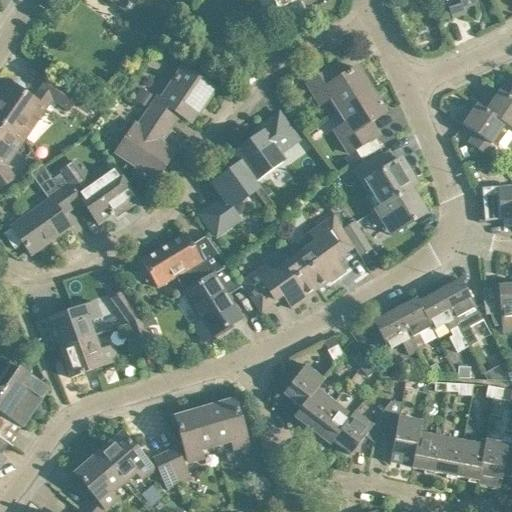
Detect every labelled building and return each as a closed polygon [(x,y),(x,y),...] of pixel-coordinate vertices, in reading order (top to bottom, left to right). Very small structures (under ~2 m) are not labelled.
[(272,0),(277,10),(296,1),(294,0),(272,0)] [(444,0),(451,19),(464,15),(462,9),(475,5),(473,0),(444,0)] [(157,98),(148,110),(172,127),(180,115),(190,122),(201,105),(203,106),(214,90),(183,68),(161,100),(157,98)] [(331,98),(338,111),(371,91),(356,68),(338,79),(332,68),(306,84),(320,105),(331,98)] [(78,97),(49,77),(33,100),(22,93),(24,90),(23,85),(19,82),(14,83),(12,86),(10,84),(0,97),(0,121),(25,138),(46,109),(51,101),(67,112),(78,97)] [(511,86),(506,82),(499,92),(511,100),(511,86)] [(140,86),(132,99),(148,110),(157,98),(140,86)] [(346,123),(334,131),(349,154),(355,150),(361,160),(380,147),(374,138),(366,125),(373,121),(385,114),(381,107),(381,106),(379,102),(378,103),(371,91),(338,111),(346,123)] [(477,105),(476,105),(511,129),(511,100),(499,92),(492,101),(484,95),(477,105)] [(511,130),(511,129),(476,105),(470,115),(461,109),(454,120),(474,134),(468,143),(489,158),(508,156),(491,144),(504,125),(511,130)] [(161,142),(172,127),(148,110),(137,126),(135,125),(115,154),(136,168),(134,172),(152,184),(174,151),(161,142)] [(231,155),(235,160),(235,159),(235,160),(235,159),(253,184),(254,183),(284,161),(279,155),(298,141),(278,113),(258,128),(262,133),(231,155)] [(0,188),(14,178),(6,168),(5,167),(17,151),(25,138),(0,121),(0,188)] [(383,154),(358,170),(372,193),(366,197),(375,210),(381,206),(381,207),(410,188),(410,189),(416,185),(400,159),(390,165),(383,154)] [(235,159),(235,160),(230,163),(233,168),(211,184),(222,199),(199,215),(215,236),(238,219),(231,210),(258,190),(254,183),(253,184),(235,159),(235,160),(235,159)] [(62,173),(52,180),(71,208),(81,201),(97,224),(109,216),(110,217),(113,215),(111,212),(121,205),(124,210),(137,200),(113,166),(76,192),(62,173)] [(49,201),(3,234),(14,250),(23,243),(31,254),(69,227),(60,215),(71,208),(52,180),(40,188),(49,201)] [(511,186),(481,189),(484,221),(502,220),(511,218),(511,186)] [(410,189),(410,188),(381,207),(381,206),(375,210),(391,236),(426,214),(410,189)] [(334,258),(340,254),(351,247),(353,250),(354,249),(343,231),(334,217),(310,234),(315,243),(294,258),(316,289),(329,279),(330,281),(344,272),(334,258)] [(355,223),(343,231),(354,249),(359,257),(371,249),(355,223)] [(184,293),(227,267),(205,237),(192,245),(185,233),(140,260),(158,288),(175,278),(184,293)] [(303,298),(316,289),(294,258),(273,273),(267,265),(240,285),(243,290),(260,314),(261,313),(260,312),(275,301),(282,296),(291,309),(304,300),(303,298)] [(203,342),(223,329),(240,319),(226,296),(240,288),(241,291),(243,290),(240,285),(227,267),(184,293),(201,322),(193,326),(203,342)] [(482,320),(475,308),(460,279),(439,291),(469,347),(477,342),(469,327),(482,320)] [(511,320),(511,319),(511,284),(497,286),(500,314),(501,325),(502,332),(511,331),(511,320)] [(456,354),(469,347),(439,291),(418,302),(417,303),(431,327),(430,328),(431,329),(432,329),(434,333),(447,326),(452,336),(448,339),(456,354)] [(111,300),(128,324),(141,319),(122,292),(111,300)] [(431,329),(430,328),(431,327),(417,303),(418,302),(416,299),(394,310),(416,351),(425,347),(419,336),(431,329)] [(100,317),(95,303),(49,319),(60,349),(94,336),(88,321),(100,317)] [(408,356),(416,351),(394,310),(373,322),(388,351),(402,343),(408,356)] [(500,314),(490,315),(491,318),(494,326),(501,325),(500,314)] [(151,315),(141,319),(144,328),(154,325),(151,315)] [(144,328),(141,319),(128,324),(138,353),(151,348),(144,328)] [(99,351),(94,336),(60,349),(70,379),(83,374),(83,373),(116,361),(111,347),(99,351)] [(333,337),(323,343),(332,360),(335,365),(343,355),(342,354),(341,352),(333,337)] [(350,360),(358,369),(366,363),(359,353),(350,360)] [(0,439),(5,443),(9,445),(12,447),(13,447),(10,444),(0,437),(0,432),(10,418),(22,427),(41,398),(47,390),(48,389),(46,388),(42,385),(10,363),(0,378),(0,386),(1,394),(0,395),(0,439)] [(374,372),(366,363),(358,369),(366,379),(374,372)] [(510,381),(505,368),(503,363),(488,371),(492,381),(508,381),(510,381)] [(436,364),(429,369),(434,378),(442,374),(436,364)] [(282,395),(300,408),(301,409),(316,389),(317,389),(324,380),(305,365),(282,395)] [(459,369),(459,379),(471,380),(471,369),(459,369)] [(446,392),(447,384),(434,383),(434,393),(448,394),(448,392),(446,392)] [(473,385),(447,384),(446,392),(448,392),(448,394),(457,395),(457,397),(471,397),(473,385)] [(485,398),(494,399),(496,388),(487,386),(487,389),(485,398)] [(511,390),(496,388),(494,399),(511,402),(511,390)] [(310,434),(334,402),(317,389),(316,389),(301,409),(300,408),(293,418),(303,426),(302,428),(310,434)] [(234,401),(205,409),(215,446),(223,443),(231,441),(234,449),(247,445),(234,401)] [(389,463),(411,467),(413,457),(414,457),(419,433),(422,421),(400,417),(402,403),(390,401),(381,414),(386,414),(385,428),(396,430),(389,463)] [(352,416),(351,416),(334,402),(310,434),(317,440),(319,438),(329,446),(333,442),(332,441),(352,416)] [(199,450),(215,446),(205,409),(175,418),(188,463),(202,459),(199,450)] [(354,412),(351,416),(352,416),(332,441),(333,442),(350,455),(364,437),(373,444),(385,428),(386,414),(381,414),(372,425),(354,412)] [(441,437),(419,433),(414,457),(413,457),(411,467),(411,469),(424,471),(423,474),(434,476),(434,473),(433,473),(441,437)] [(122,434),(98,454),(123,483),(136,472),(141,478),(152,469),(122,434)] [(456,480),(456,478),(455,477),(463,441),(441,437),(433,473),(434,473),(446,476),(445,478),(456,480)] [(511,467),(511,445),(485,440),(484,445),(485,445),(479,477),(477,484),(499,489),(504,466),(511,467)] [(467,482),(477,484),(479,477),(485,445),(484,445),(463,441),(455,477),(456,478),(468,480),(467,482)] [(177,448),(165,454),(178,483),(190,477),(177,448)] [(123,483),(98,454),(75,474),(105,509),(116,500),(111,494),(123,483)] [(178,483),(165,454),(152,459),(166,489),(178,483)] [(100,511),(88,502),(80,511),(100,511)]
